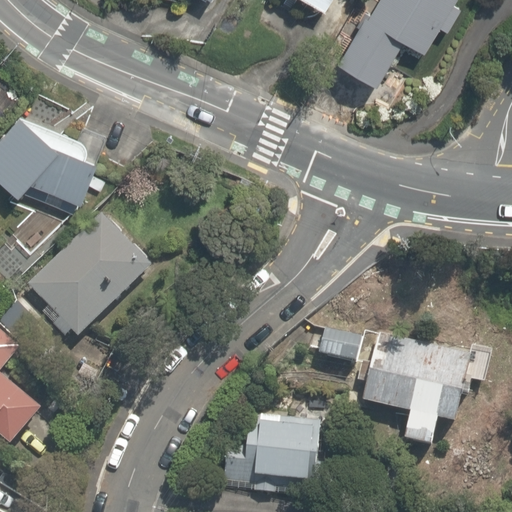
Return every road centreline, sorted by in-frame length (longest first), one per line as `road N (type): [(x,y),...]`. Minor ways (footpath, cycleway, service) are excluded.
road 1 (residential): [(356,173),(327,242),(166,415),(126,511)]
road 2 (secondary): [(356,173),(62,44),(4,0)]
road 3 (secondary): [(478,197),(356,173)]
